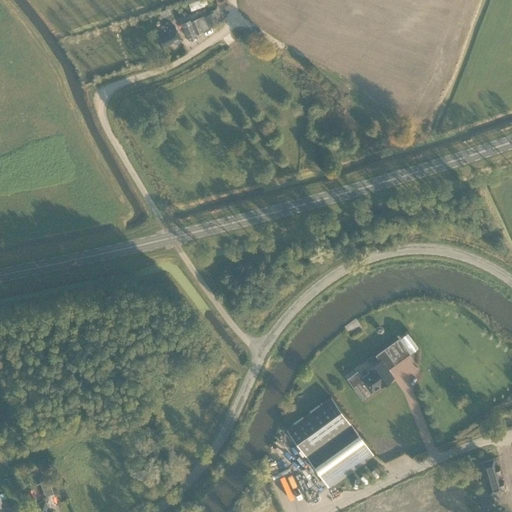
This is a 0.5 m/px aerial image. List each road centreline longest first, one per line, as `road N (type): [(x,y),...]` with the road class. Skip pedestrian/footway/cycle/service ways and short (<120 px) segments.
road 1 (primary): [(171,237),(511,140)]
road 2 (unclassified): [(171,237),(98,100),(104,89),(217,37),(231,21),(233,0)]
road 3 (tertiary): [(263,351),(322,281),(377,252),(453,251),(511,281)]
road 4 (unclassified): [(320,511),(452,451),(511,434)]
road 5 (tertiary): [(156,511),(202,465),(263,351)]
road 6 (primary): [(0,274),(171,237)]
road 7 (unclassified): [(263,351),(244,339),(171,237)]
